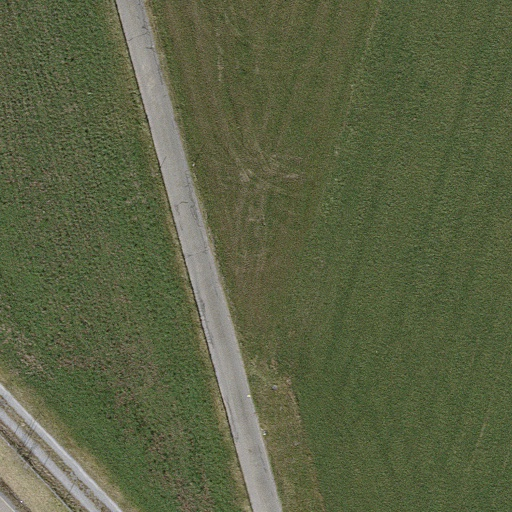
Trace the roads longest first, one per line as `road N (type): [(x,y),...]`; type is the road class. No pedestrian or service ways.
road 1 (residential): [(129,0),(268,511)]
road 2 (track): [(105,511),(0,402)]
